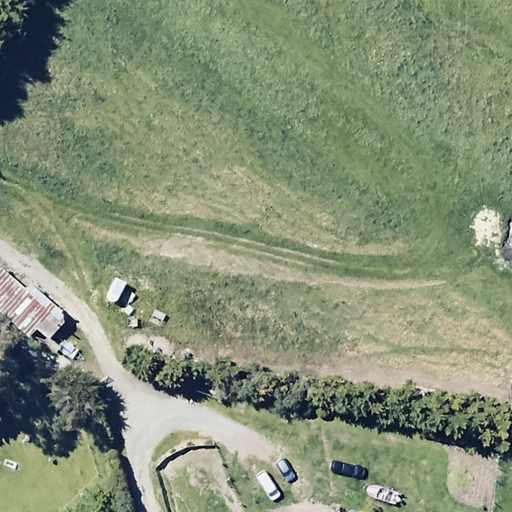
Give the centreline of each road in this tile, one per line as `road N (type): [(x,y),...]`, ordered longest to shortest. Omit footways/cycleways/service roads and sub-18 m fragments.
road 1 (residential): [(129,397),(70,300),(0,266)]
road 2 (residential): [(129,397),(271,451)]
